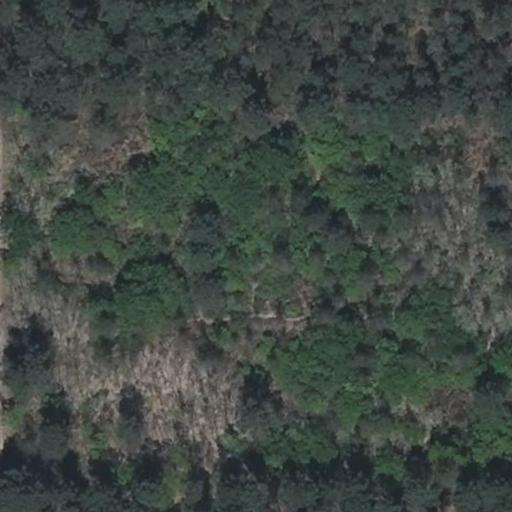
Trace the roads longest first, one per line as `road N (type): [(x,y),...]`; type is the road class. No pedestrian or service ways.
road 1 (track): [(4,511),(0,0)]
road 2 (track): [(1,118),(511,107)]
